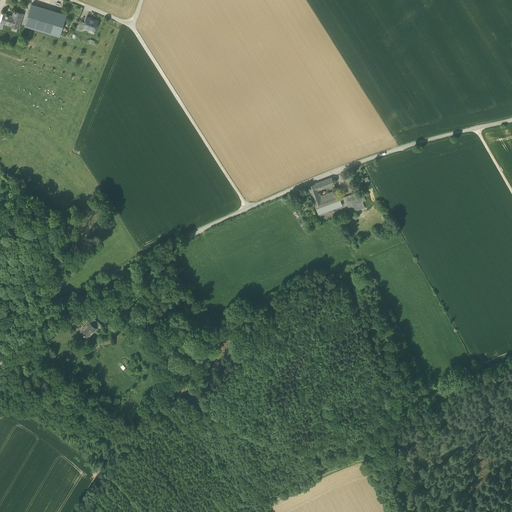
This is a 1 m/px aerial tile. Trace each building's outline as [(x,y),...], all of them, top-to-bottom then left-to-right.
[(31,5),(25,27),(59,37),(66,16),(31,5)] [(12,28),(18,30),(23,14),(14,12),(12,17),(3,15),(0,24),(1,24),(4,25),(12,28)] [(90,29),(94,31),(94,30),(96,30),(97,27),(96,26),(98,21),(93,19),(93,20),(86,17),(84,23),(83,27),(90,29)] [(331,178),(315,184),(317,191),(334,185),(331,178)] [(319,196),(317,191),(315,184),(308,187),(312,199),(319,196)] [(336,192),(322,197),(323,200),(337,195),(336,192)] [(344,198),(348,210),(353,208),(363,204),(363,203),(361,197),(359,193),(344,198)] [(337,195),(323,200),(325,207),(340,201),(337,195)] [(316,210),(325,207),(323,200),(322,197),(319,196),(312,199),(316,210)] [(342,207),(340,201),(325,207),(316,210),(318,215),(329,211),(329,212),(342,207)] [(11,221),(13,224),(20,218),(17,215),(11,221)] [(91,320),(89,322),(80,332),(88,338),(92,334),(94,331),(96,328),(99,324),(93,319),(92,320),(91,320)]
